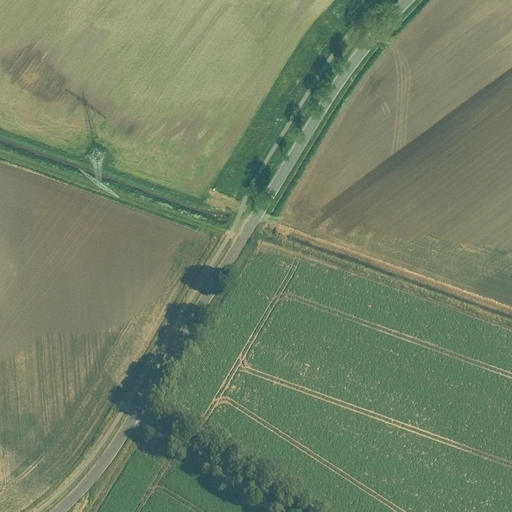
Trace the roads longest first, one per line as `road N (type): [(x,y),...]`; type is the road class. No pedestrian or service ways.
road 1 (secondary): [(134,414),(327,100),(408,0)]
road 2 (unclassified): [(134,414),(288,511)]
road 3 (secondary): [(57,511),(98,470),(134,414)]
